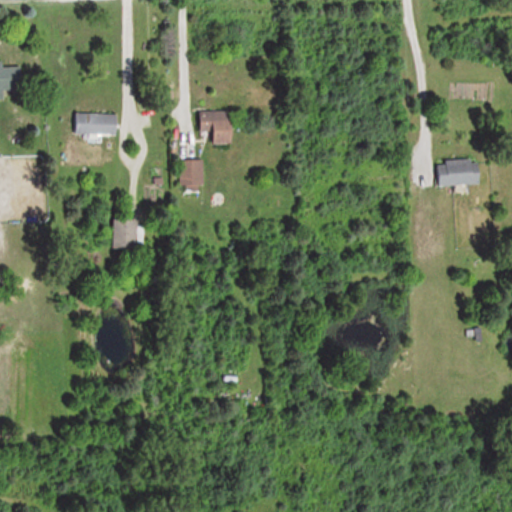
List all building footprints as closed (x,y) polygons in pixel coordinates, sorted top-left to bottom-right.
[(0,99),(8,99),(7,79),(17,79),(17,70),(2,71),(1,61),(0,60),(0,99)] [(202,131),(216,131),(216,143),(235,143),(235,110),(202,110),(202,131)] [(73,134),(119,134),(119,113),(73,113),(73,134)] [(204,189),(204,159),(180,159),(180,189),(204,189)] [(483,183),(482,159),(438,160),(438,185),(483,183)]
